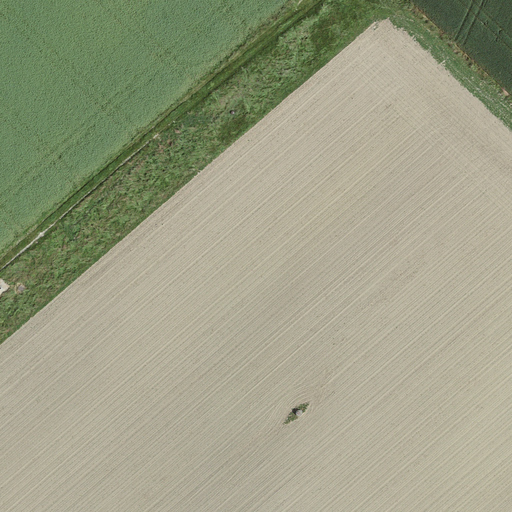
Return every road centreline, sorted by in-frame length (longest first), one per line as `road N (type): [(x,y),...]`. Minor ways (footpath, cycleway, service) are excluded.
road 1 (track): [(0,267),(310,0)]
road 2 (track): [(511,104),(400,0)]
